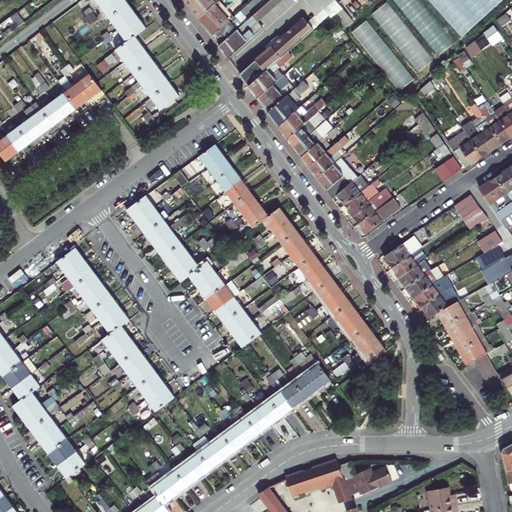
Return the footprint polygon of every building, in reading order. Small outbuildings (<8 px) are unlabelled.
[(116,51),(144,87),(152,99),(161,111),(180,97),(136,36),(147,28),(125,0),(94,0),(127,43),(116,51)] [(216,3),(219,0),(186,0),(199,18),(216,3)] [(270,0),(249,19),(223,42),(220,45),(229,58),(264,27),(259,21),(283,0),(302,0),(307,4),(311,0),(270,0)] [(340,26),(350,17),(336,0),(332,0),(307,22),(304,18),(241,74),(250,85),(250,86),(284,56),(332,15),(340,26)] [(311,0),(307,4),(314,13),(328,0),(311,0)] [(393,0),(438,56),(454,44),(418,0),(393,0)] [(428,0),(462,37),(502,0),(428,0)] [(252,1),(246,7),(249,10),(256,5),(252,1)] [(389,1),(374,12),(417,73),(432,62),(389,1)] [(216,3),(199,18),(213,36),(216,34),(231,20),(216,3)] [(242,11),(231,20),(216,34),(223,42),(249,19),(242,11)] [(88,12),(83,15),(86,19),(88,23),(94,19),(91,15),(88,12)] [(498,21),(502,27),(511,20),(508,14),(498,21)] [(495,25),(484,33),(488,38),(499,31),(495,25)] [(100,38),(103,42),(106,46),(111,42),(108,38),(106,35),(100,38)] [(477,41),(467,48),(473,56),(483,50),(477,41)] [(288,61),(284,56),(250,86),(259,98),(274,85),(286,75),(280,69),(288,61)] [(68,75),(71,72),(75,69),(71,64),(67,67),(64,69),(68,75)] [(113,67),(108,70),(111,74),(114,78),(119,74),(116,70),(113,67)] [(0,153),(7,163),(80,108),(92,99),(103,91),(90,73),(42,110),(37,103),(26,112),(31,119),(0,141),(0,153)] [(291,92),(269,111),(280,126),(296,111),(300,108),(296,103),(303,97),(301,96),(316,83),(311,76),(291,92)] [(43,93),(47,91),(50,88),(46,83),(43,85),(39,88),(43,93)] [(280,91),(274,85),(259,98),(269,111),(291,92),(289,89),(286,90),(284,88),(280,91)] [(511,95),(511,93),(507,86),(502,89),(508,98),(511,95)] [(126,95),(129,98),(132,102),(137,98),(134,94),(131,91),(126,95)] [(494,97),(488,101),(491,104),(494,109),(499,105),(494,97)] [(23,101),(19,103),(16,106),(20,111),(27,106),(23,101)] [(308,136),(326,121),(322,116),(323,115),(324,116),(331,109),(328,104),(319,112),(289,138),(295,146),(301,141),(302,143),(309,137),(308,136)] [(480,110),(485,117),(488,121),(503,143),(511,137),(511,135),(498,114),(494,109),(491,104),(485,108),(485,107),(480,110)] [(480,110),(476,105),(472,107),(479,118),(480,120),(485,117),(480,110)] [(301,117),(296,111),(280,126),(289,138),(319,112),(314,106),(301,117)] [(507,108),(498,114),(511,135),(511,114),(507,108)] [(424,112),(415,118),(427,136),(436,131),(424,112)] [(295,146),(303,157),(329,134),(345,120),(342,117),(331,127),(326,121),(308,136),(309,137),(302,143),(301,141),(295,146)] [(478,128),(488,121),(485,117),(480,120),(479,118),(474,122),(478,128)] [(503,143),(488,121),(478,128),(493,150),(503,143)] [(474,122),(464,128),(484,157),(493,150),(478,128),(474,122)] [(449,141),(458,154),(467,168),(484,157),(464,128),(462,125),(445,136),(449,141)] [(440,147),(445,143),(438,133),(431,138),(438,149),(440,147)] [(311,167),(337,144),(329,134),(303,157),(311,167)] [(311,167),(319,178),(343,157),(347,153),(343,149),(351,142),(346,136),(337,144),(311,167)] [(445,143),(440,147),(447,156),(452,153),(445,143)] [(200,159),(245,219),(253,230),(265,222),(371,365),(389,353),(282,209),(270,217),(217,146),(200,159)] [(437,169),(446,182),(464,170),(454,156),(437,169)] [(319,178),(334,198),(339,194),(359,177),(343,157),(319,178)] [(183,190),(190,185),(194,182),(197,185),(202,181),(200,178),(191,166),(182,173),(175,178),(183,190)] [(511,177),(507,170),(497,177),(511,198),(511,177)] [(339,194),(346,204),(367,188),(370,186),(361,175),(359,177),(339,194)] [(503,219),(511,212),(511,198),(497,177),(481,188),(489,200),(498,212),(503,219)] [(367,188),(346,204),(353,214),(374,198),(367,188)] [(353,214),(360,223),(395,198),(387,188),(374,198),(353,214)] [(455,205),(464,218),(481,206),(472,193),(455,205)] [(163,199),(166,203),(168,207),(174,203),(171,199),(168,195),(163,199)] [(262,335),(244,311),(235,300),(209,264),(201,270),(147,198),(128,213),(177,280),(180,278),(184,282),(189,278),(243,350),(262,335)] [(395,198),(360,223),(368,233),(402,207),(395,198)] [(209,202),(212,206),(215,210),(220,206),(217,202),(215,199),(209,202)] [(472,229),(476,226),(489,217),(481,206),(464,218),(472,229)] [(511,212),(503,219),(506,224),(508,227),(511,224),(511,212)] [(489,217),(476,226),(484,237),(497,229),(498,228),(490,217),(489,217)] [(181,224),(184,227),(187,231),(192,227),(189,224),(186,220),(181,224)] [(227,226),(230,230),(233,233),(238,230),(235,226),(233,222),(227,226)] [(477,242),(484,253),(499,244),(504,241),(497,229),(484,237),(477,242)] [(416,236),(412,239),(420,249),(423,246),(416,236)] [(256,241),(258,245),(261,248),(266,244),(264,241),(261,237),(256,241)] [(386,258),(393,267),(418,250),(420,249),(412,239),(386,258)] [(209,251),(207,248),(204,244),(199,248),(201,252),(204,255),(209,251)] [(499,244),(484,253),(477,257),(484,270),(507,257),(499,244)] [(393,267),(401,277),(425,260),(418,250),(393,267)] [(131,323),(104,287),(96,275),(77,251),(58,265),(111,337),(103,344),(155,415),(176,400),(122,329),(131,323)] [(511,254),(507,257),(484,270),(492,283),(511,272),(511,254)] [(401,277),(408,288),(432,270),(434,269),(426,259),(425,260),(401,277)] [(234,268),(232,265),(229,261),(224,265),(226,269),(229,272),(234,268)] [(284,268),(282,265),(279,261),(274,265),(276,268),(279,272),(284,268)] [(408,288),(415,297),(441,278),(448,274),(442,264),(434,269),(432,270),(408,288)] [(415,297),(423,307),(444,291),(455,285),(448,274),(441,278),(415,297)] [(50,285),(52,288),(55,292),(60,288),(57,284),(55,281),(50,285)] [(241,289),(244,293),(247,296),(252,292),(249,289),(247,285),(241,289)] [(302,292),(300,288),(297,285),(292,289),(294,292),(297,296),(302,292)] [(491,306),(497,302),(503,298),(501,294),(499,290),(493,294),(486,298),(488,301),(491,306)] [(431,317),(439,313),(461,301),(459,297),(447,303),(443,296),(446,294),(444,291),(423,307),(431,317)] [(439,313),(453,338),(461,351),(468,364),(476,359),(496,395),(508,388),(511,395),(511,375),(503,380),(488,353),(489,352),(461,301),(439,313)] [(73,305),(68,309),(71,313),(73,316),(79,313),(76,309),(73,305)] [(264,309),(259,313),(262,317),(265,320),(270,316),(267,313),(264,309)] [(314,309),(309,313),(312,316),(315,320),(320,316),(317,312),(314,309)] [(15,322),(12,318),(10,315),(5,319),(7,322),(10,326),(15,322)] [(505,332),(511,329),(511,328),(511,317),(507,320),(501,324),(503,328),(505,332)] [(91,329),(86,333),(88,336),(91,340),(96,336),(93,332),(91,329)] [(0,373),(22,404),(14,410),(67,480),(86,466),(33,396),(42,389),(0,333),(0,373)] [(332,333),(327,336),(330,340),(332,344),(338,340),(335,336),(332,333)] [(28,340),(23,343),(26,347),(29,351),(34,347),(31,343),(28,340)] [(500,355),(509,350),(505,344),(497,348),(500,355)] [(349,356),(344,360),(347,363),(350,367),(355,363),(352,359),(349,356)] [(301,358),(297,361),(293,364),(297,369),(301,366),(305,363),(301,358)] [(104,366),(101,363),(99,359),(93,363),(96,367),(99,370),(104,366)] [(51,370),(49,367),(46,363),(41,367),(43,370),(46,374),(51,370)] [(320,368),(308,376),(296,385),(212,448),(200,457),(164,484),(158,477),(146,485),(157,500),(140,511),(166,511),(165,509),(332,384),(320,368)] [(273,387),(276,385),(280,382),(276,377),(273,379),(269,382),(273,387)] [(112,387),(114,391),(117,394),(122,390),(120,387),(117,383),(112,387)] [(49,397),(51,400),(54,404),(59,400),(57,396),(54,393),(49,397)] [(253,394),(249,397),(245,399),(249,405),(253,402),(256,399),(253,394)] [(140,414),(137,410),(134,407),(129,411),(132,414),(135,418),(140,414)] [(225,423),(228,420),(232,417),(228,412),(224,415),(221,417),(225,423)] [(72,417),(67,421),(70,424),(72,428),(78,424),(75,421),(72,417)] [(201,441),(204,438),(208,435),(204,430),(200,433),(197,435),(201,441)] [(85,444),(88,448),(90,451),(95,447),(93,444),(90,440),(85,444)] [(194,449),(200,457),(212,448),(206,440),(194,449)] [(511,446),(498,454),(507,489),(511,487),(511,446)] [(180,448),(176,450),(173,453),(177,458),(180,455),(184,453),(180,448)] [(337,462),(285,479),(295,501),(309,496),(308,492),(318,489),(319,493),(334,489),(339,503),(351,499),(344,480),(352,477),(348,464),(339,467),(337,462)] [(155,465),(152,468),(148,471),(152,476),(156,473),(159,471),(155,465)] [(352,477),(344,480),(351,496),(361,492),(362,495),(393,481),(386,467),(374,473),(371,468),(352,477)] [(355,511),(355,510),(348,511),(288,511),(270,487),(258,494),(271,511),(355,511)] [(0,511),(17,511),(0,489),(0,511)] [(138,491),(135,494),(131,496),(135,502),(139,499),(142,496),(138,491)] [(426,496),(428,511),(440,511),(455,509),(455,506),(454,503),(448,504),(446,492),(426,496)]
